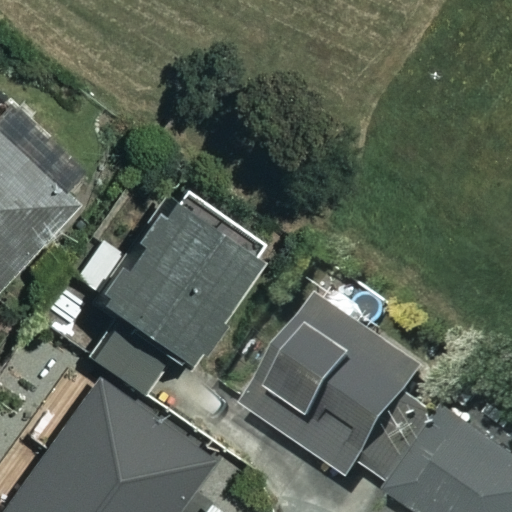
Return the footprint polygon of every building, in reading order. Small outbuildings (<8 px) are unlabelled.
[(0,279),(14,265),(38,287),(68,256),(44,233),(69,207),(0,142),(0,279)] [(252,248),(166,190),(122,254),(100,238),(67,285),(176,360),(252,248)] [(353,472),(411,394),(425,373),(368,335),(389,303),(333,266),(237,409),(344,481),(353,472)] [(99,324),(80,354),(146,397),(166,367),(99,324)] [(174,511),(209,462),(92,380),(0,510),(0,511),(174,511)] [(511,511),(511,461),(411,394),(353,472),(412,511),(511,511)] [(223,511),(206,499),(196,511),(223,511)]
